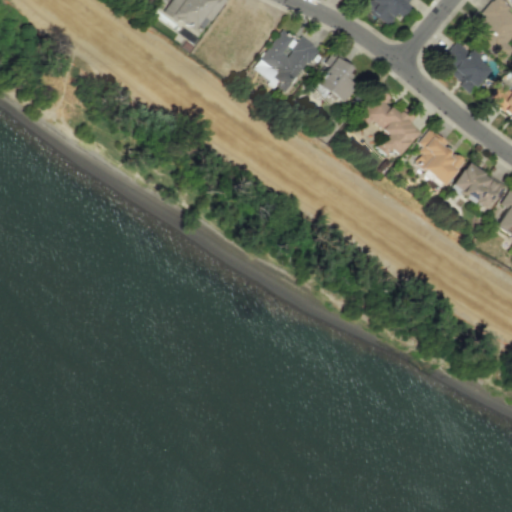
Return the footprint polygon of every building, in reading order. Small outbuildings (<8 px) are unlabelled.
[(220,0),(169,0),(163,11),(199,33),(220,0)] [(365,0),(360,7),(383,25),(392,14),(394,16),(407,0),(365,0)] [(501,59),(510,48),(503,43),(509,34),(511,36),(511,14),(492,0),(487,0),(464,32),(501,59)] [(285,89),(315,48),(297,35),(294,40),(278,29),(257,59),(273,71),(269,77),(285,89)] [(444,75),(469,91),(486,66),(451,43),(441,58),(451,64),(444,75)] [(347,67),(330,55),(310,81),(339,102),(352,85),(340,76),(347,67)] [(511,120),(511,86),(507,93),(494,84),(483,100),(511,120)] [(415,132),(406,123),(407,122),(384,99),(386,97),(379,89),(352,117),(361,127),(368,120),(383,136),(373,146),(382,155),(388,149),(393,154),(415,132)] [(440,185),(459,161),(441,146),(444,143),(425,128),(414,143),(421,148),(410,162),(440,185)] [(487,211),(503,185),(462,161),(447,188),(487,211)] [(511,191),(506,189),(487,225),(511,237),(511,191)]
